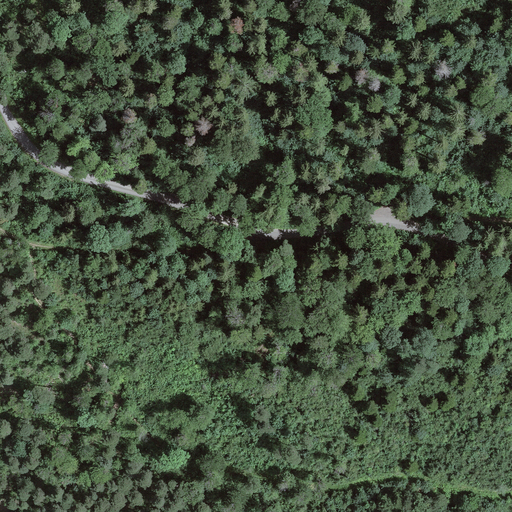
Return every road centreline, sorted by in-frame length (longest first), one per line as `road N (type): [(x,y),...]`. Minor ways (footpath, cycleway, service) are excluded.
road 1 (unclassified): [(511,266),(415,227),(363,222),(276,233),(71,173),(36,154),(0,98)]
road 2 (track): [(511,492),(409,476),(316,488),(213,464)]
